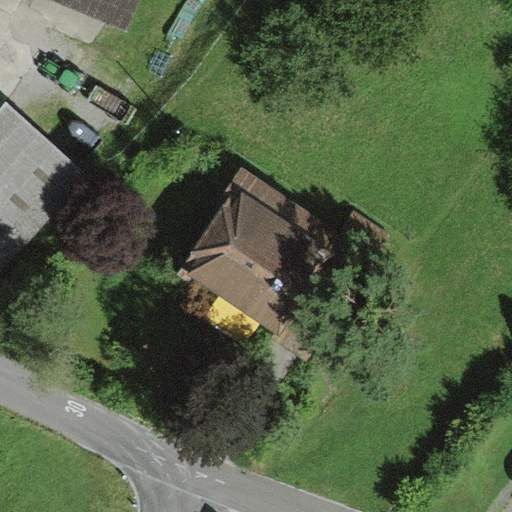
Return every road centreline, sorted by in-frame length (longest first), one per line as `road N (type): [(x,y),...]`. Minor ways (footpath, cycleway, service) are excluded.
road 1 (residential): [(186,468),(0,370)]
road 2 (residential): [(308,511),(186,468)]
